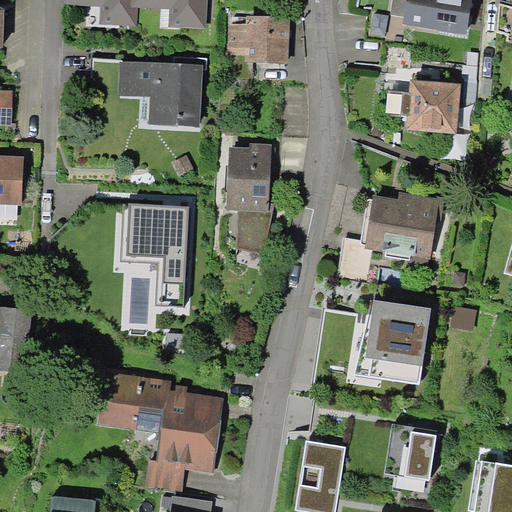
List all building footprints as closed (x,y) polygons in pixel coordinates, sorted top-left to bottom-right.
[(131,25),(132,6),(132,0),(62,0),(63,4),(109,6),(108,24),(131,25)] [(132,0),(132,6),(160,8),(159,28),(177,29),(177,27),(200,28),(201,0),(132,0)] [(473,0),(412,0),(409,25),(468,34),(473,0)] [(511,11),(497,8),(491,35),(503,38),(501,44),(511,46),(511,11)] [(283,66),(285,23),(246,21),(246,27),(230,27),(227,80),(250,81),(250,64),(283,66)] [(409,46),(381,44),(379,68),(407,70),(409,46)] [(119,62),(87,60),(85,91),(118,93),(119,62)] [(179,120),(195,120),(198,73),(203,73),(204,61),(186,60),(185,70),(138,68),(136,97),(154,98),(152,125),(176,126),(176,122),(179,122),(179,120)] [(446,90),(446,87),(419,85),(419,88),(411,87),(410,97),(400,96),(398,119),(408,120),(407,130),(451,133),(454,91),(446,90)] [(240,250),(267,251),(271,152),(249,151),(248,155),(230,155),(228,191),(234,191),(233,210),(242,210),(240,250)] [(8,184),(9,162),(0,161),(0,205),(19,207),(20,185),(8,184)] [(373,202),(371,202),(365,245),(341,242),(338,267),(339,280),(365,284),(369,249),(385,252),(384,257),(408,260),(408,255),(428,257),(435,204),(416,202),(415,208),(373,203),(373,202)] [(182,261),(185,211),(124,208),(122,258),(182,261)] [(67,248),(68,212),(67,212),(67,216),(46,215),(45,247),(67,248)] [(452,285),(462,287),(464,274),(454,273),(452,285)] [(424,316),(382,311),(381,319),(361,316),(356,358),(406,364),(410,333),(422,334),(424,316)] [(0,371),(18,373),(24,315),(3,313),(2,318),(0,318),(0,371)] [(345,375),(316,370),(313,390),(342,394),(345,375)] [(181,470),(210,473),(220,395),(166,388),(168,379),(103,371),(97,413),(160,422),(155,465),(147,464),(143,489),(178,493),(181,470)] [(392,490),(427,495),(437,431),(406,426),(402,426),(392,490)] [(295,510),(306,511),(335,511),(345,447),(306,441),(295,510)] [(511,496),(511,469),(492,464),(492,466),(493,467),(488,488),(486,487),(485,489),(511,496)] [(48,511),(92,511),(93,503),(49,499),(48,511)]
